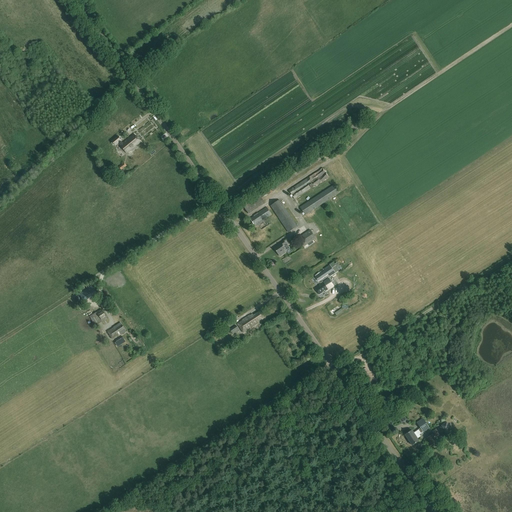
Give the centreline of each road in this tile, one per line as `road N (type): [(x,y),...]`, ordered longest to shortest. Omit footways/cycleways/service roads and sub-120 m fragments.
road 1 (tertiary): [(434,511),(76,0)]
road 2 (track): [(0,340),(216,199)]
